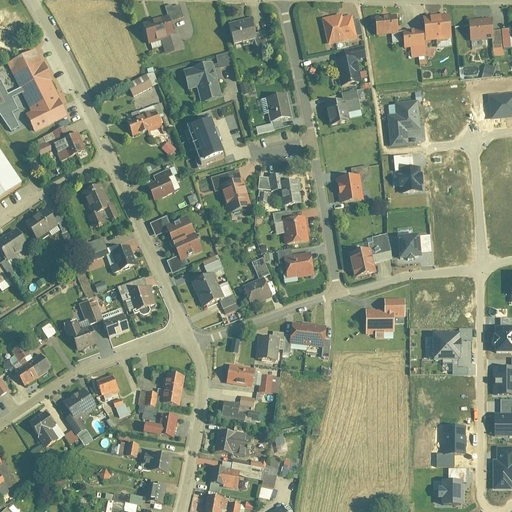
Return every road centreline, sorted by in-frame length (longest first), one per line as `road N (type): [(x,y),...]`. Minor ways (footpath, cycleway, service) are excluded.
road 1 (residential): [(286,0),(334,291)]
road 2 (residential): [(492,511),(479,459),(481,268)]
road 3 (residential): [(185,328),(80,375),(0,426)]
road 4 (residential): [(185,328),(112,157)]
road 5 (residential): [(112,157),(34,0)]
road 6 (residential): [(178,511),(202,380),(193,345)]
road 7 (residential): [(334,291),(193,345)]
road 8 (residential): [(481,268),(334,291)]
road 9 (residential): [(0,223),(112,157)]
road 10 (residential): [(481,268),(472,141)]
